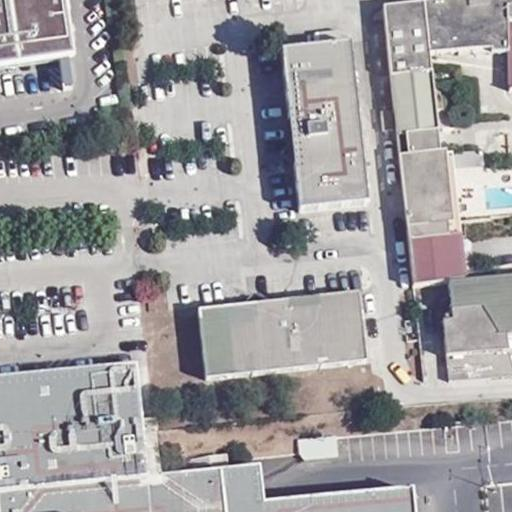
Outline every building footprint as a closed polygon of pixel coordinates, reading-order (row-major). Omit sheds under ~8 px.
[(61,0),(0,0),(0,74),(56,66),(54,56),(64,55),(65,65),(71,64),(61,0)] [(437,14),(511,3),(511,0),(435,0),(435,2),(437,14)] [(426,16),(437,14),(435,2),(425,3),(426,16)] [(426,16),(425,3),(382,8),(383,22),(426,16)] [(511,3),(437,14),(426,16),(383,22),(399,161),(439,157),(439,155),(428,55),(449,54),(468,51),(468,56),(507,51),(506,90),(511,89),(511,3)] [(302,162),(292,162),(297,211),(366,202),(349,44),(280,52),(290,141),(300,140),(302,162)] [(64,55),(54,56),(56,66),(60,95),(69,94),(65,65),(64,55)] [(290,141),(292,162),(302,162),(300,140),(290,141)] [(479,169),(477,154),(439,157),(441,173),(446,173),(479,169)] [(399,161),(407,232),(446,228),(452,223),(446,173),(441,173),(439,157),(399,161)] [(407,232),(413,287),(464,282),(460,236),(449,236),(448,228),(446,228),(407,232)] [(511,276),(464,282),(413,287),(448,284),(511,279),(511,276)] [(511,279),(448,284),(450,309),(440,310),(440,321),(451,322),(452,340),(504,337),(505,346),(511,344),(511,279)] [(247,316),(246,306),(196,311),(204,379),(365,360),(357,292),(266,303),(267,313),(247,316)] [(266,303),(246,306),(247,316),(267,313),(266,303)] [(126,369),(0,383),(0,511),(405,511),(404,492),(255,505),(248,468),(139,480),(126,369)]
